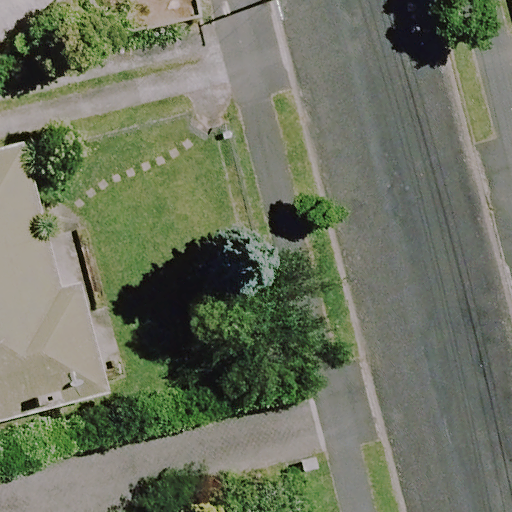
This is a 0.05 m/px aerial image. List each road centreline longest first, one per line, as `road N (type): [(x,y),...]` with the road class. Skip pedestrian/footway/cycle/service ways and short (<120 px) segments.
road 1 (residential): [(357,0),(489,511)]
road 2 (unknown): [(382,96),(0,184)]
